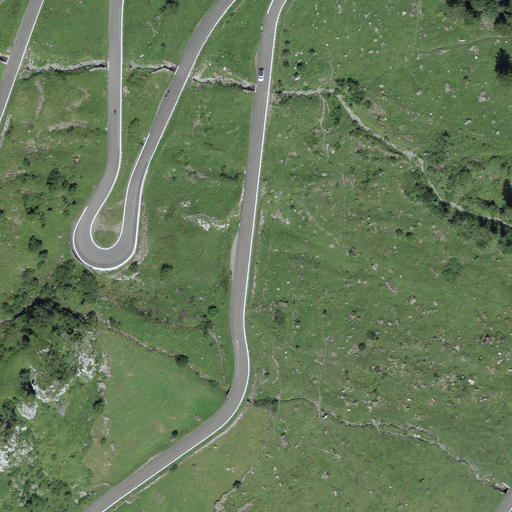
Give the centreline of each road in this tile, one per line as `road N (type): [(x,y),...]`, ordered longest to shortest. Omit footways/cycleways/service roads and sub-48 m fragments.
road 1 (primary): [(93,511),(224,415),(239,388),(237,309),(268,34),(279,0)]
road 2 (primary): [(227,0),(192,52),(140,166),(127,237),(109,257),(90,252),(82,232),(112,168),(116,0)]
